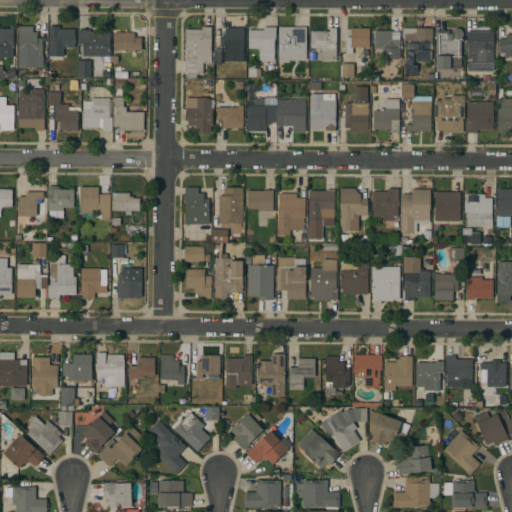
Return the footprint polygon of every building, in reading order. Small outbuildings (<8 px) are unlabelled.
[(18,26),(33,26),(33,31),(37,31),(37,37),(42,37),(42,54),(43,54),(43,67),(18,67),(18,26)] [(48,26),(59,26),(59,28),(74,28),(74,47),(63,47),(63,56),(48,56),(48,26)] [(185,29),(201,29),(202,26),(211,26),(211,62),(203,62),(203,74),(196,74),(196,78),(187,78),(187,74),(185,74),(185,29)] [(248,29),(263,29),(263,26),(276,27),(275,39),(274,39),(274,59),(272,59),(271,66),(260,65),(260,59),(259,59),(259,48),(248,48),(248,29)] [(306,26),(306,59),(288,60),(288,61),(278,61),(278,26),(306,26)] [(244,60),(221,60),(221,64),(213,64),(213,47),(220,47),(220,28),(225,28),(225,27),(244,27),(244,60)] [(327,30),(327,31),(329,31),(329,27),(336,27),(336,60),(321,60),(321,48),(310,48),(310,30),(327,30)] [(0,28),(13,28),(13,47),(13,57),(2,57),(2,60),(0,60),(0,28)] [(369,28),(369,47),(366,47),(366,50),(353,50),(353,47),(352,47),(352,54),(345,54),(345,36),(351,36),(351,28),(369,28)] [(402,59),(402,48),(404,48),(404,38),(402,38),(402,28),(432,28),(432,60),(402,59)] [(452,30),(454,28),(455,28),(458,28),(460,28),(462,30),(463,32),(463,41),(461,41),(461,58),(457,58),(457,61),(450,61),(450,69),(436,69),(436,30),(451,30),(452,30)] [(83,55),(83,44),(78,44),(78,29),(90,29),(90,31),(110,31),(110,55),(83,55)] [(391,30),(391,31),(400,31),(400,52),(385,52),(385,48),(374,48),(374,30),(391,30)] [(493,70),(467,71),(467,31),(493,31),(493,70)] [(134,32),(134,37),(141,37),(141,50),(113,50),(114,32),(134,32)] [(511,57),(505,57),(505,52),(498,52),(498,38),(506,38),(506,33),(511,33),(511,57)] [(78,60),(91,60),(90,77),(78,77),(78,60)] [(353,77),(341,77),(341,63),(354,63),(353,77)] [(413,84),(413,95),(431,96),(431,131),(405,131),(406,124),(412,124),(412,98),(401,98),(401,84),(413,84)] [(368,131),(349,131),(349,123),(344,123),(344,102),(353,102),(353,86),(368,86),(368,131)] [(18,90),(31,90),(31,89),(44,89),(44,94),(44,130),(34,130),(34,127),(18,127),(18,90)] [(59,129),(59,120),(54,120),(54,105),(48,105),(48,91),(60,91),(60,103),(69,103),(69,110),(78,110),(78,129),(59,129)] [(335,131),(325,131),(325,128),(309,128),(309,93),(333,94),(332,100),(335,100),(335,131)] [(464,119),(463,119),(463,132),(435,132),(435,118),(434,118),(434,100),(441,100),(441,98),(450,98),(450,95),(464,95),(464,119)] [(14,130),(0,129),(0,96),(6,97),(6,104),(14,104),(14,130)] [(112,130),(102,130),(102,127),(82,127),(83,100),(91,100),(91,97),(112,97),(112,130)] [(119,130),(119,126),(113,126),(113,97),(123,97),(123,106),(126,106),(126,111),(144,111),(144,130),(119,130)] [(207,97),(207,98),(211,98),(211,108),(212,108),(212,125),(210,125),(210,133),(195,133),(195,125),(188,125),(188,120),(185,120),(185,97),(207,97)] [(266,122),(265,131),(247,130),(247,111),(246,111),(246,100),(253,100),(253,97),(264,98),(264,97),(276,97),(276,107),(275,108),(274,112),(275,122),(266,122)] [(305,131),(292,131),(292,125),(276,125),(276,108),(277,108),(277,98),(305,99),(305,131)] [(497,98),(511,98),(511,132),(497,132),(497,98)] [(373,110),(384,110),(384,99),(399,99),(399,131),(389,131),(389,129),(373,128),(373,110)] [(493,101),(493,129),(477,129),(477,133),(466,133),(466,121),(467,121),(467,101),(493,101)] [(217,106),(237,107),(237,104),(243,104),(243,127),(226,127),(226,131),(217,131),(217,106)] [(74,207),(63,207),(63,218),(48,217),(49,210),(47,210),(47,185),(58,185),(58,189),(74,189),(74,207)] [(110,219),(101,219),(101,213),(80,213),(80,187),(98,187),(98,193),(110,194),(110,219)] [(185,224),(185,187),(198,187),(198,193),(204,193),(204,198),(209,198),(209,223),(185,224)] [(243,223),(240,223),(240,232),(231,232),(231,226),(221,226),(221,222),(218,222),(218,195),(224,195),(224,187),(243,187),(243,223)] [(360,193),(360,198),(367,198),(367,214),(358,214),(358,230),(339,230),(340,187),(354,187),(358,193),(360,193)] [(0,188),(12,188),(12,207),(2,207),(0,210),(0,188)] [(388,191),(388,188),(398,188),(398,216),(397,216),(397,217),(393,217),(393,220),(383,220),(383,217),(373,217),(373,209),(372,209),(372,191),(388,191)] [(511,215),(496,215),(497,188),(511,188),(511,215)] [(273,218),(258,218),(258,208),(247,208),(247,190),(264,190),(264,189),(273,189),(273,218)] [(326,190),(326,189),(334,189),(334,217),(322,217),(322,220),(309,219),(309,190),(326,190)] [(401,193),(412,193),(412,189),(430,189),(430,209),(429,209),(429,222),(417,222),(417,232),(400,232),(401,193)] [(43,197),(45,197),(45,225),(18,225),(18,216),(17,216),(17,196),(26,196),(26,191),(43,191),(43,197)] [(434,221),(434,191),(460,191),(460,221),(434,221)] [(131,210),(131,214),(125,214),(125,210),(112,210),(112,192),(129,192),(129,196),(133,196),(133,197),(140,198),(140,211),(131,210)] [(277,207),(279,207),(279,193),(296,193),(296,197),(305,197),(305,217),(303,217),(303,229),(290,228),(290,235),(277,235),(277,207)] [(485,194),(485,197),(492,197),(492,203),(495,203),(495,213),(492,213),(492,228),(482,228),(482,226),(467,226),(467,218),(466,218),(466,212),(464,212),(464,194),(485,194)] [(496,224),(496,216),(510,216),(510,224),(496,224)] [(212,242),(212,228),(228,229),(228,242),(212,242)] [(471,228),(471,232),(480,232),(480,237),(489,237),(489,243),(480,243),(480,244),(462,244),(462,228),(471,228)] [(46,257),(32,257),(32,242),(46,242),(46,257)] [(123,257),(111,257),(111,244),(123,244),(123,257)] [(204,246),(204,261),(184,261),(184,246),(204,246)] [(462,247),(462,251),(463,251),(463,260),(449,260),(449,247),(462,247)] [(231,292),(231,293),(227,293),(227,299),(214,299),(215,258),(220,258),(220,253),(227,253),(227,258),(232,258),(232,260),(242,260),(242,292),(231,292)] [(70,276),(76,276),(76,294),(59,294),(59,297),(48,297),(48,285),(50,285),(50,254),(66,255),(65,259),(71,264),(70,276)] [(420,256),(420,269),(430,269),(430,297),(413,297),(413,300),(402,300),(402,289),(404,288),(404,272),(403,272),(403,256),(420,256)] [(295,257),(295,258),(305,258),(305,266),(305,281),(305,298),(287,299),(287,289),(276,289),(276,267),(278,267),(278,257),(295,257)] [(0,258),(7,258),(7,267),(12,267),(12,294),(0,294),(0,258)] [(336,287),(338,287),(338,299),(326,299),(326,300),(313,300),(313,296),(310,296),(310,267),(321,267),(321,258),(336,259),(336,287)] [(367,294),(342,293),(342,288),(340,288),(340,269),(357,269),(357,260),(368,260),(367,294)] [(511,294),(510,294),(509,302),(496,301),(496,293),(497,275),(498,275),(498,261),(511,261),(511,269),(511,272),(511,275),(511,294)] [(17,264),(40,264),(40,270),(40,274),(47,274),(47,288),(35,288),(35,297),(17,297),(17,264)] [(273,299),(259,299),(259,296),(247,296),(247,265),(273,265),(273,299)] [(100,267),(100,285),(107,285),(107,292),(91,292),(91,298),(81,298),(81,287),(81,268),(100,267)] [(186,268),(204,269),(204,275),(211,275),(211,298),(198,298),(198,292),(194,292),(194,288),(185,288),(186,268)] [(493,297),(473,297),(473,299),(466,299),(466,276),(468,276),(468,270),(484,270),(484,273),(492,273),(492,279),(493,279),(493,297)] [(117,273),(124,274),(124,279),(142,279),(141,297),(117,297),(117,273)] [(458,273),(458,291),(453,291),(453,300),(434,299),(434,273),(458,273)] [(392,299),(392,300),(372,300),(372,289),(371,289),(371,277),(400,277),(399,299),(392,299)] [(26,385),(0,385),(0,351),(14,352),(14,359),(27,359),(26,385)] [(97,352),(105,352),(105,363),(106,363),(106,359),(107,359),(107,354),(124,354),(124,359),(124,386),(104,386),(105,377),(96,377),(97,352)] [(284,396),(271,396),(271,384),(267,384),(267,386),(260,386),(260,383),(257,383),(257,360),(271,360),(271,353),(285,354),(284,396)] [(91,380),(68,380),(68,375),(62,375),(62,363),(73,363),(73,354),(92,354),(91,380)] [(184,384),(177,384),(177,379),(160,379),(160,354),(173,355),(173,360),(179,360),(179,365),(184,365),(184,384)] [(252,385),(234,385),(234,388),(226,388),(226,358),(242,358),(242,354),(252,354),(252,385)] [(354,354),(381,355),(381,369),(380,369),(380,387),(364,386),(364,377),(354,376),(354,354)] [(219,374),(215,373),(215,378),(195,378),(196,361),(200,361),(200,355),(220,355),(219,374)] [(412,386),(395,385),(395,390),(384,390),(384,361),(395,361),(396,355),(412,355),(412,386)] [(472,389),(462,389),(462,387),(446,387),(446,368),(445,368),(445,355),(455,355),(455,358),(472,359),(472,389)] [(338,356),(338,361),(344,361),(344,367),(349,367),(349,386),(344,386),(344,387),(336,387),(336,395),(325,395),(325,382),(332,382),(332,380),(325,380),(325,356),(338,356)] [(32,357),(50,357),(50,365),(58,365),(58,388),(52,387),(52,395),(38,395),(38,392),(32,392),(32,357)] [(138,366),(138,357),(155,357),(155,375),(144,375),(144,378),(129,378),(129,366),(138,366)] [(314,377),(303,377),(303,387),(288,387),(288,367),(297,367),(297,358),(314,358),(314,377)] [(435,362),(435,361),(443,361),(443,372),(440,372),(440,390),(423,390),(423,386),(416,386),(416,381),(415,381),(415,362),(435,362)] [(505,362),(505,386),(486,386),(486,370),(480,370),(480,362),(505,362)] [(10,399),(10,387),(24,387),(24,399),(10,399)] [(61,387),(74,387),(74,405),(73,406),(73,410),(67,410),(67,405),(66,405),(66,410),(61,410),(60,405),(61,405),(61,387)] [(219,420),(218,420),(217,421),(208,421),(208,420),(205,420),(205,406),(219,406),(219,420)] [(331,432),(327,435),(320,423),(324,420),(341,409),(342,411),(346,409),(351,409),(351,408),(367,408),(367,421),(354,421),(353,421),(357,427),(353,430),(360,440),(343,450),(331,432)] [(232,438),(235,435),(230,430),(247,413),(248,414),(253,409),(261,418),(256,423),(263,429),(249,443),(249,444),(243,450),(232,438)] [(380,413),(402,421),(402,422),(411,425),(404,444),(395,440),(394,444),(386,441),(385,445),(370,439),(371,435),(369,434),(369,409),(380,413)] [(511,433),(507,436),(508,439),(494,445),(493,442),(486,445),(476,422),(505,410),(509,419),(511,420),(511,426),(511,433)] [(57,411),(72,411),(72,424),(58,425),(57,411)] [(84,441),(87,438),(81,433),(103,411),(113,420),(108,425),(114,431),(101,446),(102,447),(96,453),(84,441)] [(190,411),(204,425),(201,428),(210,437),(196,451),(173,429),(190,411)] [(45,451),(45,450),(26,433),(27,432),(21,427),(27,422),(25,420),(31,412),(43,423),(47,419),(53,425),(54,425),(57,428),(56,429),(58,430),(55,433),(63,440),(49,455),(45,451)] [(186,446),(178,455),(186,463),(176,474),(172,470),(153,452),(159,445),(152,438),(155,435),(149,429),(158,419),(186,446)] [(97,455),(101,452),(108,445),(111,448),(132,426),(142,436),(136,442),(142,448),(126,466),(117,458),(109,466),(97,455)] [(311,429),(318,435),(319,434),(333,448),(334,447),(340,453),(329,465),(326,462),(321,468),(303,451),(304,450),(297,443),(311,429)] [(246,452),(270,430),(280,440),(284,436),(291,444),(287,448),(288,449),(272,464),(266,458),(265,460),(262,457),(256,463),(246,452)] [(479,446),(471,455),(480,463),(469,475),(465,471),(466,470),(443,449),(442,450),(441,450),(445,445),(446,446),(461,430),(479,446)] [(35,466),(28,461),(26,463),(24,461),(19,467),(2,453),(20,433),(44,455),(35,466)] [(408,459),(406,447),(428,444),(429,447),(433,446),(435,457),(430,457),(431,469),(413,472),(413,473),(399,474),(397,460),(408,459)] [(429,483),(438,483),(438,497),(429,497),(429,506),(398,506),(398,507),(392,507),(392,491),(404,491),(404,479),(406,479),(406,476),(415,474),(415,476),(429,475),(429,483)] [(249,507),(244,507),(244,491),(255,491),(255,479),(261,479),(261,480),(280,480),(280,506),(249,507)] [(303,480),(323,480),(323,479),(327,479),(327,492),(339,492),(339,507),(335,507),(335,506),(303,506),(303,480)] [(183,492),(192,492),(192,506),(158,506),(158,493),(148,493),(148,481),(158,481),(158,480),(183,480),(183,492)] [(486,507),(471,507),(452,507),(452,494),(443,494),(443,482),(451,482),(451,480),(473,480),(473,490),(486,490),(486,507)] [(132,504),(117,505),(117,506),(109,506),(108,498),(104,498),(103,482),(116,482),(116,483),(131,482),(132,504)] [(35,498),(46,498),(46,503),(48,503),(48,509),(46,509),(46,511),(15,511),(15,504),(12,504),(12,486),(32,486),(35,486),(35,498)]
